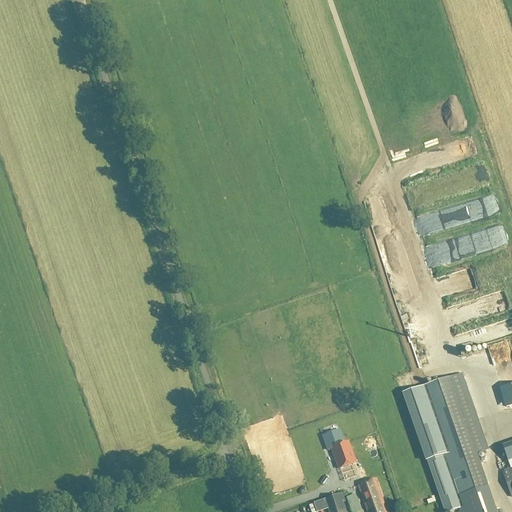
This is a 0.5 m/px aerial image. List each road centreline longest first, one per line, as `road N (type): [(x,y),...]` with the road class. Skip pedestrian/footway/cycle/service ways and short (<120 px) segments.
road 1 (unclassified): [(232,457),(73,0)]
road 2 (unknown): [(327,0),(392,175)]
road 3 (unclassified): [(90,511),(232,457)]
